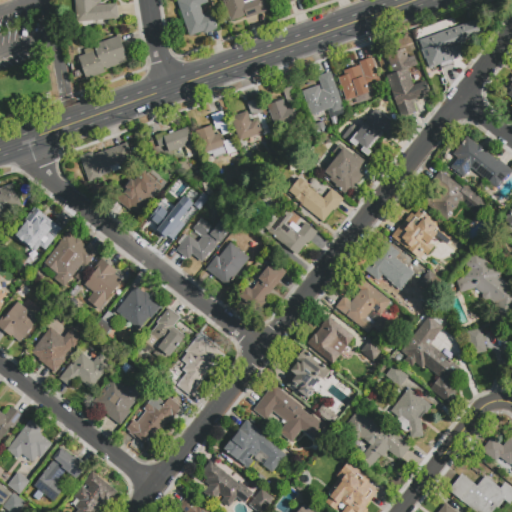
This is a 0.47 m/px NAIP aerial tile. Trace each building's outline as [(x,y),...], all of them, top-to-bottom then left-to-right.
[(116,4),(118,19),(94,21),(95,27),(82,28),(81,22),(77,23),(74,0),(99,0),(100,3),(96,3),(96,6),(116,4)] [(207,0),(208,2),(199,5),(204,17),(212,14),(218,29),(205,34),(204,31),(190,36),(177,0),(207,0)] [(246,16),(231,22),(223,0),(264,0),(268,9),(257,13),(258,15),(247,19),(246,16)] [(457,53),(446,57),(445,55),(434,59),(431,51),(428,52),(424,42),(466,27),(471,40),(464,43),(465,47),(456,50),(457,53)] [(119,36),(128,62),(104,71),(105,73),(86,80),(78,57),(85,55),(84,50),(94,46),(93,45),(119,36)] [(414,56),(418,66),(408,69),(414,85),(426,81),(430,94),(412,101),(416,112),(401,118),(387,76),(393,74),(387,56),(405,49),(408,58),(414,56)] [(367,85),(359,63),(371,58),(380,80),(367,85)] [(440,79),(434,82),(428,66),(440,61),(445,73),(439,76),(440,79)] [(346,101),(338,79),(344,77),(342,71),(359,65),(369,92),(368,93),(370,100),(357,105),(354,98),(346,101)] [(330,72),(344,109),(331,113),(329,109),(311,116),(302,91),(319,85),(320,90),(322,89),(317,76),(330,72)] [(287,104),(282,90),(293,86),(298,100),(287,104)] [(263,112),(252,116),(247,103),(258,99),(263,112)] [(267,106),(283,100),(287,110),(292,108),(297,120),(275,128),(267,106)] [(371,152),(368,156),(342,136),(350,127),(351,127),(353,125),(360,131),(364,127),(362,125),(375,109),(379,113),(380,111),(391,120),(389,122),(399,130),(390,140),(384,136),(378,143),(376,142),(369,151),(371,152)] [(229,132),(222,134),(220,128),(216,129),(211,116),(222,111),(229,132)] [(231,118),(247,112),(251,123),(257,120),(262,133),(239,141),(231,118)] [(231,139),(236,152),(227,155),(227,154),(214,158),(212,154),(204,157),(194,131),(211,125),(214,136),(220,134),(223,142),(231,139)] [(156,136),(164,133),(165,136),(170,134),(170,132),(174,131),(174,132),(188,127),(198,154),(188,158),(185,149),(174,153),(174,151),(169,153),(167,146),(160,148),(156,136)] [(508,174),(497,189),(470,168),(463,177),(450,168),(457,159),(452,155),(466,137),(476,145),(478,143),(485,148),(483,151),(498,162),(499,160),(511,170),(511,172),(510,175),(508,174)] [(126,143),(132,159),(119,164),(121,169),(101,176),(101,177),(89,182),(80,157),(92,152),(93,155),(126,143)] [(367,163),(360,173),(363,175),(352,190),(350,189),(345,195),(334,187),(336,185),(323,175),(343,149),(355,159),(358,156),(367,163)] [(158,188),(138,214),(130,207),(128,209),(112,197),(137,166),(158,182),(155,186),(158,188)] [(488,204),(478,217),(462,204),(448,222),(421,201),(427,193),(433,198),(439,189),(431,183),(441,171),(463,189),(465,186),(488,204)] [(332,189),(344,199),(337,209),(335,208),(324,222),(288,194),(300,179),(324,199),(332,189)] [(0,194),(1,194),(0,191),(0,188),(14,183),(22,205),(5,212),(7,216),(1,218),(5,228),(2,235),(0,235),(0,194)] [(153,233),(142,225),(170,191),(182,200),(176,207),(190,218),(174,238),(159,225),(153,233)] [(39,208),(50,216),(43,225),(56,235),(36,260),(25,251),(32,243),(21,235),(30,222),(29,221),(39,208)] [(305,223),(317,232),(308,244),(306,243),(297,255),(267,233),(269,231),(265,228),(274,216),(278,219),(285,209),(294,215),(287,224),(290,226),(292,222),(301,229),(305,223)] [(511,228),(503,221),(511,209),(511,228)] [(439,226),(435,231),(438,234),(431,243),(435,246),(428,256),(425,254),(420,260),(392,237),(411,213),(414,216),(419,210),(439,226)] [(188,259),(177,251),(181,246),(178,243),(185,234),(188,237),(188,236),(198,243),(203,237),(193,229),(202,219),(215,229),(223,218),(232,226),(219,242),(218,242),(202,262),(192,254),(188,259)] [(437,237),(444,229),(454,237),(448,245),(437,237)] [(243,240),(250,231),(267,245),(260,254),(243,240)] [(44,263),(67,234),(75,240),(76,238),(82,243),(94,254),(85,265),(82,263),(63,287),(54,280),(58,274),(44,263)] [(400,254),(396,258),(416,274),(401,293),(391,285),(393,283),(382,274),(377,280),(364,270),(386,243),(400,254)] [(226,287),(205,270),(215,257),(217,258),(229,244),(248,259),(226,287)] [(511,319),(511,324),(494,321),(495,304),(474,288),(463,291),(459,280),(462,278),(470,269),(466,266),(475,254),(500,274),(498,276),(511,287),(511,319)] [(116,271),(113,275),(121,282),(98,310),(86,301),(93,293),(84,286),(94,272),(92,270),(101,259),(116,271)] [(287,273),(265,301),(267,302),(259,312),(238,296),(246,286),(252,290),(260,280),(258,279),(267,266),(269,268),(273,263),(287,273)] [(428,271),(442,281),(432,293),(419,282),(428,271)] [(391,302),(381,316),(389,323),(381,334),(373,327),(368,333),(335,308),(343,297),(351,303),(361,290),(357,287),(363,280),(391,302)] [(144,293),(160,306),(150,320),(148,318),(138,330),(115,313),(135,288),(143,294),(144,293)] [(18,303),(39,320),(21,342),(13,336),(11,338),(0,329),(0,321),(6,314),(8,316),(18,303)] [(169,308),(180,317),(173,326),(186,336),(165,363),(153,354),(156,350),(146,342),(160,324),(157,322),(169,308)] [(107,311),(118,319),(112,326),(101,319),(107,311)] [(460,369),(451,380),(460,386),(456,391),(458,392),(450,401),(449,400),(447,403),(430,390),(439,378),(423,365),(421,368),(415,364),(412,368),(404,361),(407,357),(399,352),(427,316),(429,317),(432,313),(442,321),(439,325),(442,327),(429,344),(460,369)] [(328,317),(353,337),(347,345),(352,349),(344,359),(339,355),(332,364),(306,343),(314,334),(316,335),(322,327),(320,326),(328,317)] [(71,328),(82,337),(74,348),(72,346),(63,358),(65,359),(55,372),(39,360),(40,358),(31,352),(50,328),(64,338),(71,328)] [(471,355),(466,332),(482,329),(487,352),(471,355)] [(381,350),(372,362),(360,352),(369,340),(381,350)] [(189,396),(176,387),(185,374),(182,371),(187,365),(181,361),(189,350),(194,354),(205,341),(225,356),(216,369),(212,366),(189,396)] [(301,347),(330,370),(306,401),(286,386),(294,375),(285,368),(301,347)] [(71,389),(59,379),(70,365),(72,366),(81,354),(92,363),(99,354),(111,363),(91,390),(78,380),(71,389)] [(399,388),(384,376),(393,365),(408,376),(399,388)] [(129,412),(119,425),(90,401),(110,376),(127,389),(134,379),(146,388),(128,411),(129,412)] [(323,425),(312,439),(301,431),(291,443),(279,433),(286,424),(272,412),(266,421),(253,411),(273,386),(323,425)] [(431,407),(426,413),(423,411),(418,418),(420,420),(422,437),(410,439),(408,423),(391,411),(408,389),(431,407)] [(125,430),(132,421),(136,423),(145,411),(143,410),(154,396),(164,404),(169,398),(181,407),(172,419),(171,419),(148,448),(125,430)] [(322,405),(338,417),(332,424),(317,412),(322,405)] [(0,413),(3,416),(11,407),(22,416),(0,441),(0,413)] [(359,407),(411,445),(401,460),(388,451),(383,458),(381,456),(371,469),(359,460),(370,445),(361,438),(358,442),(342,430),(359,407)] [(272,473),(262,465),(268,457),(259,450),(251,460),(253,461),(246,469),(224,451),(240,430),(238,429),(246,420),(262,433),(260,435),(285,455),(272,473)] [(22,455),(18,460),(7,451),(30,421),(41,430),(38,434),(52,445),(41,459),(38,456),(33,463),(22,455)] [(481,450),(491,438),(502,446),(510,436),(511,437),(511,465),(511,464),(510,466),(499,457),(495,462),(481,450)] [(64,487),(53,501),(34,487),(54,460),(53,459),(61,448),(85,466),(76,478),(66,471),(58,483),(64,487)] [(334,477),(346,460),(371,479),(369,483),(378,490),(361,511),(336,511),(325,503),(329,498),(326,495),(338,480),(334,477)] [(252,493),(244,504),(236,498),(228,508),(221,502),(224,498),(219,494),(213,501),(203,493),(209,486),(205,483),(208,479),(201,473),(210,462),(237,484),(238,482),(252,493)] [(74,497),(82,487),(87,491),(89,488),(83,484),(92,472),(117,492),(107,504),(104,502),(95,511),(77,511),(79,510),(74,506),(79,501),(74,497)] [(20,495),(8,486),(18,473),(30,482),(20,495)] [(474,511),(448,491),(461,474),(477,486),(485,476),(500,488),(505,483),(511,488),(511,501),(510,504),(503,498),(491,511),(474,511)] [(3,506),(0,503),(0,483),(12,494),(3,506)] [(257,511),(249,506),(261,490),(274,499),(264,511),(257,511)] [(9,511),(3,507),(13,494),(25,503),(18,511),(9,511)] [(211,511),(183,511),(178,508),(187,497),(197,505),(199,503),(211,511)] [(297,511),(304,503),(315,511),(297,511)] [(455,511),(444,503),(436,511),(455,511)]
